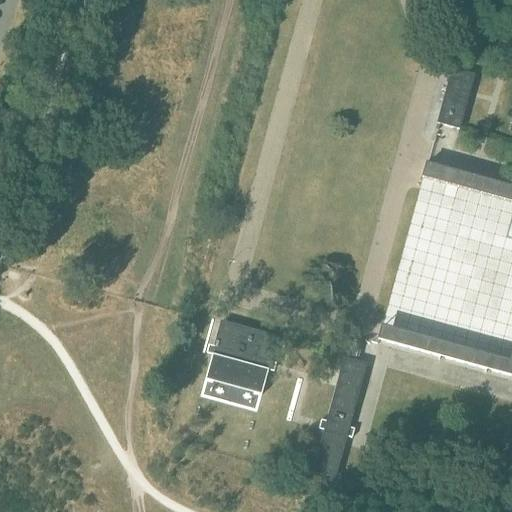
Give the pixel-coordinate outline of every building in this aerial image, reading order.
[(451,70),(437,124),(458,129),(473,76),(451,70)] [(511,193),(429,170),(421,168),(418,182),(511,207),(511,193)] [(221,322),(205,381),(217,384),(260,396),(263,387),(277,338),(221,322)] [(511,348),(507,366),(380,330),(376,342),(511,379),(511,348)] [(343,359),(356,362),(363,338),(350,335),(343,359)] [(323,426),(311,469),(339,479),(370,366),(356,362),(343,359),(323,426)]
